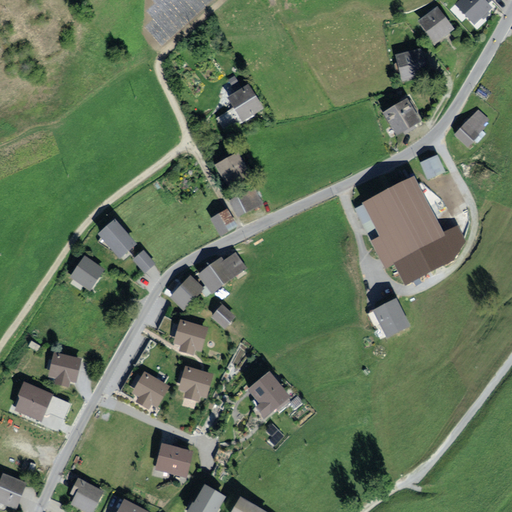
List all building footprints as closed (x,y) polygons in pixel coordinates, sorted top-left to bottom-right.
[(494,9),(484,0),(461,0),(456,5),(476,26),(494,9)] [(455,29),(440,7),(420,21),(436,43),(455,29)] [(420,50),(398,55),(403,81),(425,76),(420,50)] [(266,109),(251,85),(230,99),(237,111),(226,118),(234,130),(266,109)] [(385,114),(398,135),(422,121),(409,100),(385,114)] [(479,108),(455,135),(470,148),(480,137),(478,135),(486,126),(484,125),(490,118),(479,108)] [(240,154),(218,166),(230,189),(252,177),(240,154)] [(439,156),(421,163),(428,181),(446,174),(439,156)] [(415,176),(353,208),(364,229),(373,224),(379,237),(370,241),(384,267),(393,262),(445,235),(437,219),(415,176)] [(256,189),(233,202),(242,218),(265,205),(256,189)] [(236,227),(227,212),(212,221),(221,236),(236,227)] [(437,219),(445,235),(393,262),(405,286),(454,261),(466,241),(454,218),(437,219)] [(135,244),(115,221),(100,234),(120,256),(135,244)] [(154,264),(144,252),(135,260),(145,271),(154,264)] [(106,268),(87,257),(73,280),(92,291),(106,268)] [(224,260),(200,276),(213,296),(246,274),(236,257),(226,264),(224,260)] [(205,290),(192,278),(172,299),(185,311),(205,290)] [(411,328),(399,301),(371,314),(384,341),(411,328)] [(237,317),(224,306),(214,317),(228,328),(237,317)] [(212,328),(184,320),(177,345),(206,353),(212,328)] [(170,388),(147,375),(163,348),(152,342),(124,390),(158,410),(170,388)] [(83,358),(56,352),(50,378),(77,384),(83,358)] [(216,374),(188,365),(180,390),(209,399),(216,374)] [(273,374),(254,389),(264,403),(261,405),(270,417),(293,400),(273,374)] [(52,394),(25,383),(20,395),(21,398),(16,409),(41,420),(52,394)] [(195,450),(164,443),(157,471),(188,479),(195,450)] [(29,483),(6,474),(0,487),(0,502),(18,510),(29,483)] [(95,511),(105,492),(84,481),(72,505),(86,511),(95,511)] [(217,511),(227,498),(206,485),(189,511),(217,511)] [(267,511),(242,498),(233,511),(267,511)] [(148,511),(127,501),(120,511),(148,511)]
